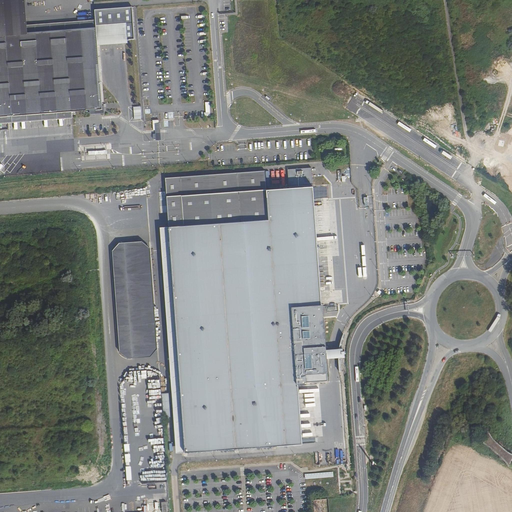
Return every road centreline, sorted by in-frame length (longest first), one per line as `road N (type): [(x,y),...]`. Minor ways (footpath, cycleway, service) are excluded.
road 1 (unclassified): [(465,251),(471,215),(456,199),(359,134),(298,130)]
road 2 (unclassified): [(401,311),(372,321),(355,348),(361,511)]
road 3 (unclassified): [(214,14),(224,128),(298,130)]
